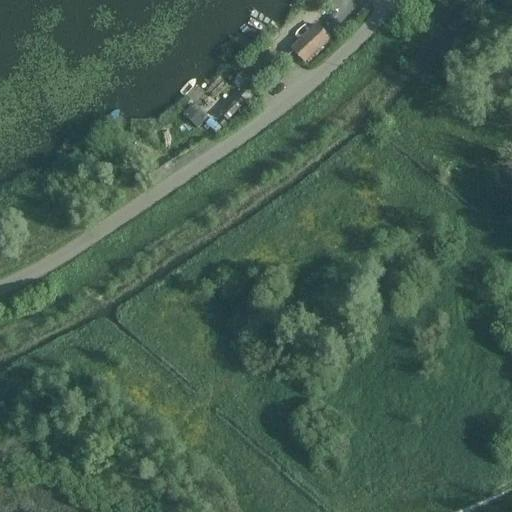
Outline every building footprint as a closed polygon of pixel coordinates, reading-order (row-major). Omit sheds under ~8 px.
[(304,38),(292,50),(302,62),(305,64),(306,63),(329,40),(316,27),(304,38)] [(236,81),(241,86),(249,78),(244,73),(236,81)] [(243,94),(222,116),(229,123),(249,103),(250,104),(254,100),(249,95),(246,97),(243,94)] [(194,104),(183,115),(198,129),(204,124),(209,119),(194,104)] [(207,124),(214,131),(219,127),(212,120),(207,124)]
